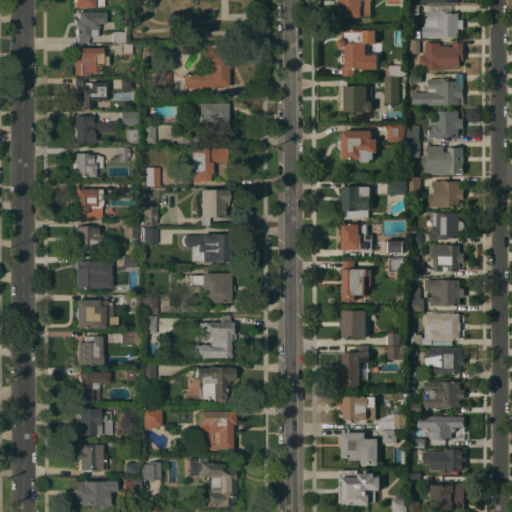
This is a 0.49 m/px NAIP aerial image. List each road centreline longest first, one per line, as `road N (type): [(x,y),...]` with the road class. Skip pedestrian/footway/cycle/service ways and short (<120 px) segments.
road 1 (tertiary): [(289,511),(287,0)]
road 2 (residential): [(497,511),(495,0)]
road 3 (residential): [(21,511),(20,0)]
